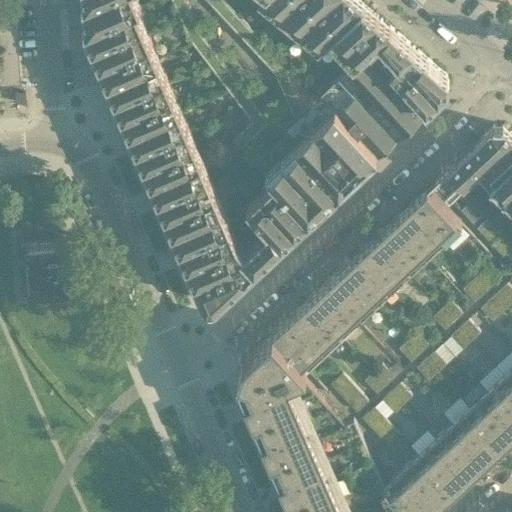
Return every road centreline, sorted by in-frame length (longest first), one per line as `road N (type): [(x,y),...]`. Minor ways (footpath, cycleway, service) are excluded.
road 1 (residential): [(176,357),(206,344),(504,65)]
road 2 (residential): [(176,357),(93,166),(57,145)]
road 3 (residential): [(243,511),(176,357)]
road 4 (residential): [(57,145),(51,0)]
